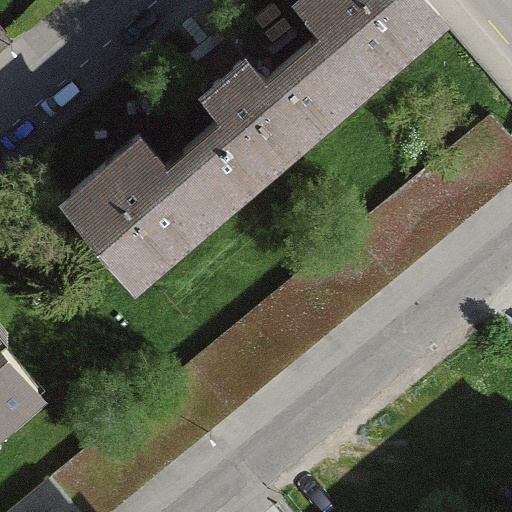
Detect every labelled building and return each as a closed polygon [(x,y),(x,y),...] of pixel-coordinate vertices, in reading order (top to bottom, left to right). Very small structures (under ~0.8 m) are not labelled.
[(112,279),(423,13),(411,0),(272,0),(287,16),(238,58),(214,30),(164,73),(187,101),(135,145),(114,120),(35,188),(112,279)] [(0,25),(0,50),(12,38),(0,25)] [(511,141),(491,116),(52,472),(86,511),(95,511),(511,173),(511,141)] [(0,430),(44,393),(0,341),(0,430)] [(86,511),(52,472),(3,511),(86,511)]
